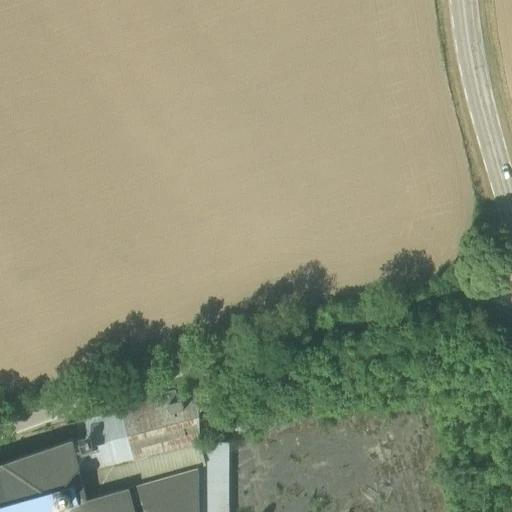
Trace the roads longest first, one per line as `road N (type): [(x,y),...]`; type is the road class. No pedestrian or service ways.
road 1 (unclassified): [(511,284),(219,354),(0,433)]
road 2 (secondary): [(511,211),(461,0)]
